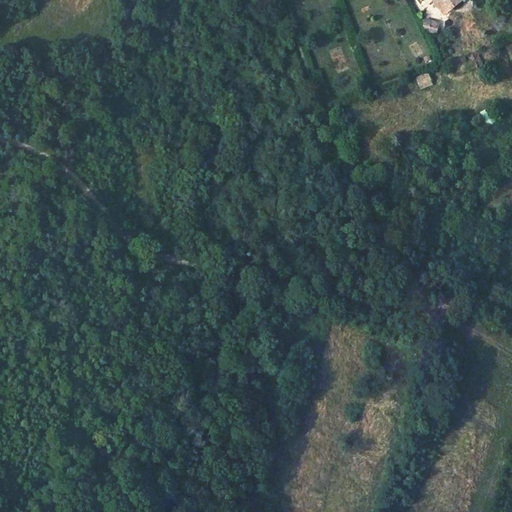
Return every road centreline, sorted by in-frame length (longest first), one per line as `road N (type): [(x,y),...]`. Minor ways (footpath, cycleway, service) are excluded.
road 1 (track): [(408,300),(152,252),(128,237),(74,176),(0,138)]
road 2 (track): [(281,0),(313,91),(408,300)]
